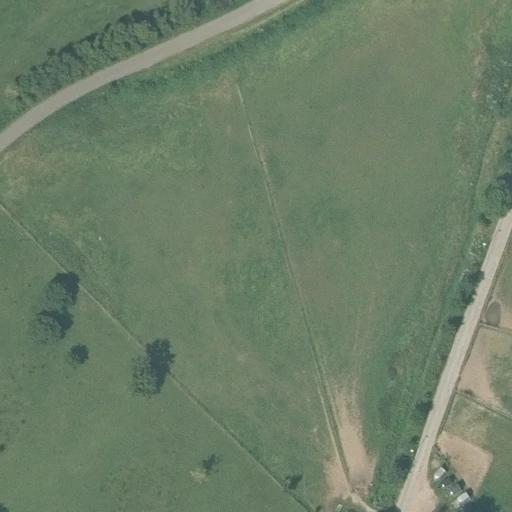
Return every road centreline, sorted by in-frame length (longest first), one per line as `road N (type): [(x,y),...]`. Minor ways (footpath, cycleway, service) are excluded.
road 1 (unclassified): [(511,198),(399,511)]
road 2 (unclassified): [(0,144),(51,105),(271,0)]
